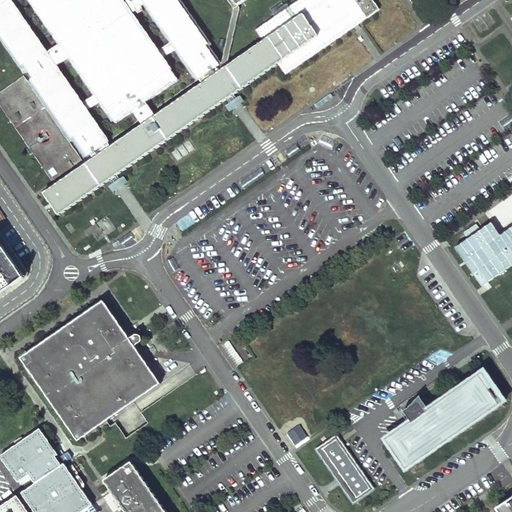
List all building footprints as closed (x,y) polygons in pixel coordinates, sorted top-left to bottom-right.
[(34,79),(29,83),(24,76),(0,91),(0,104),(55,185),(44,192),(58,214),(107,180),(114,190),(128,180),(122,170),(223,101),(229,110),(244,100),(238,91),(278,63),(285,74),(379,9),(373,0),(299,0),(256,30),(263,41),(227,65),(220,64),(210,50),(214,47),(181,0),(0,0),(0,38),(22,71),(26,68),(34,79)] [(227,0),(234,9),(240,7),(238,5),(245,0),(227,0)] [(240,7),(234,9),(222,62),(220,64),(227,65),(240,7)] [(0,297),(30,276),(2,235),(0,236),(0,297)] [(78,439),(162,382),(136,345),(143,339),(143,335),(139,331),(135,332),(129,337),(104,299),(21,356),(78,439)] [(411,422),(385,440),(405,468),(498,404),(479,376),(425,412),(424,409),(426,407),(420,397),(409,409),(404,412),(411,422)] [(35,484),(21,493),(34,511),(80,511),(92,504),(65,464),(62,466),(56,457),(58,455),(40,428),(0,456),(18,482),(29,475),(35,484)] [(336,435),(315,449),(353,503),(373,489),(336,435)] [(165,511),(132,462),(104,481),(125,511),(165,511)] [(0,511),(29,511),(18,495),(0,508),(0,511)] [(511,511),(511,496),(497,508),(499,511),(497,511),(511,511)]
